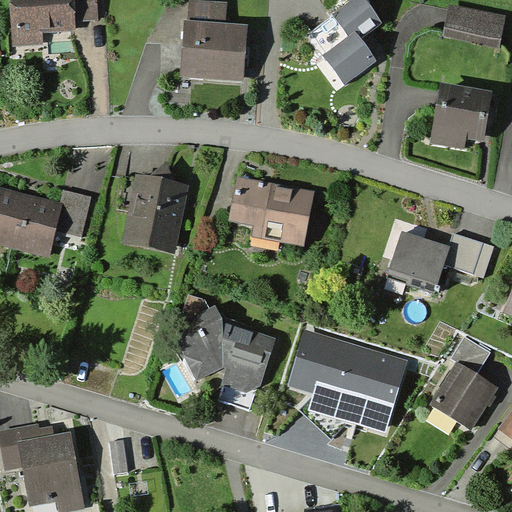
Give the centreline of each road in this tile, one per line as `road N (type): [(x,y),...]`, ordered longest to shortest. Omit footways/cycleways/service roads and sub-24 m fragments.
road 1 (residential): [(0,142),(116,131),(234,134),(355,159),(511,210)]
road 2 (residential): [(0,379),(446,511)]
